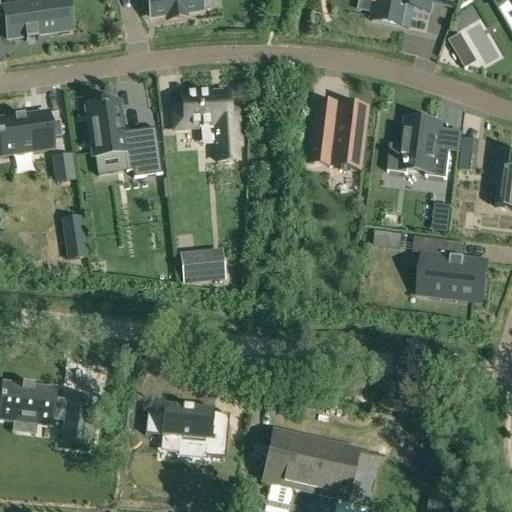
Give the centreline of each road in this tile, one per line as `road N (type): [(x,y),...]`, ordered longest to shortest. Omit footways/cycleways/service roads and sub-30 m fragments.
road 1 (residential): [(511,110),(383,68),(265,55),(0,85)]
road 2 (residential): [(506,375),(0,315)]
